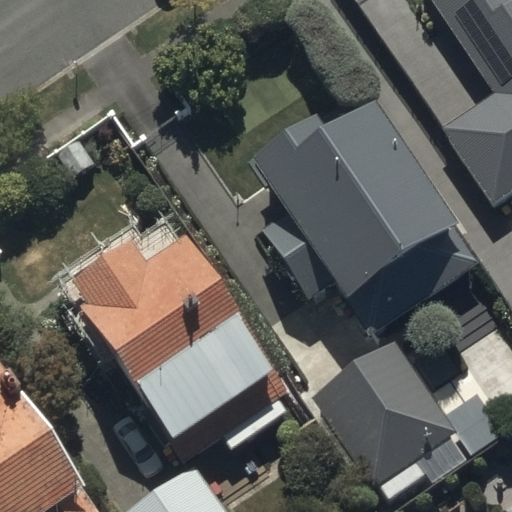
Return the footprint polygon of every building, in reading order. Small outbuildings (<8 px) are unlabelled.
[(511,0),(433,0),(499,94),(443,133),(495,208),(511,196),(511,0)] [(336,293),(368,339),(479,263),(356,87),(246,163),(284,218),(257,237),(309,312),(336,293)] [(81,316),(181,460),(285,388),(185,244),(148,270),(133,248),(66,294),(81,316)] [(310,403),(372,493),(460,433),(397,343),(310,403)] [(0,511),(98,511),(99,511),(0,368),(0,511)] [(136,511),(224,511),(196,471),(136,511)]
